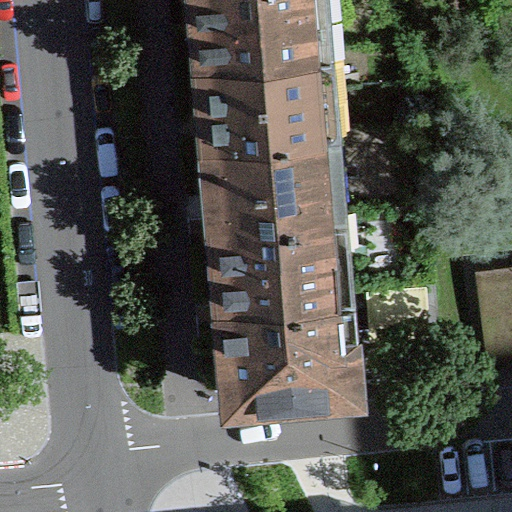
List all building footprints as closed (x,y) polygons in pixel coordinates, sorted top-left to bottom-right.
[(201,54),(316,44),(312,0),(191,0),(192,10),(195,11),(197,13),(198,13),(199,31),(201,54)] [(208,135),(323,125),(339,124),(336,83),(320,85),(316,44),(201,54),(202,62),(201,62),(199,65),(197,66),(198,81),(202,124),(205,124),(206,127),(207,127),(208,135)] [(330,206),(323,125),(208,135),(210,152),(212,176),(211,176),(209,178),(207,180),(209,205),(212,205),(213,207),(214,207),(215,216),(330,206)] [(222,296),(337,286),(330,206),(215,216),(216,224),(215,224),(213,226),(211,227),(213,253),(216,253),(217,255),(218,255),(221,281),(222,296)] [(228,363),(230,391),(271,388),(272,397),(316,393),(315,384),(356,380),(352,329),(341,330),(337,286),(222,296),(223,305),(222,305),(220,307),(218,308),(220,333),(223,334),(224,336),(225,336),(228,363)] [(511,287),(481,291),(489,356),(511,352),(511,287)]
